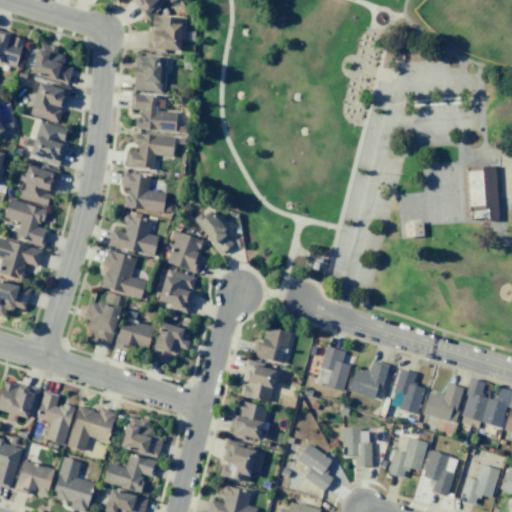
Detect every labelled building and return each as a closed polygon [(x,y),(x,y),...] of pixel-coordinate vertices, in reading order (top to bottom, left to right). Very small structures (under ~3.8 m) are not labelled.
[(158,0),(130,0),(144,14),(158,0)] [(180,17),(150,15),(148,48),(178,50),(180,17)] [(0,46),(0,65),(18,66),(18,37),(0,36),(0,46)] [(70,67),(62,65),(64,55),(55,53),(57,47),(37,43),(30,75),(67,82),(70,67)] [(133,91),(160,91),(160,56),(133,56),(133,91)] [(63,109),(68,89),(36,82),(29,115),(57,121),(60,108),(63,109)] [(173,130),(174,111),(163,110),(163,96),(130,94),(129,109),(137,109),(136,128),(173,130)] [(59,164),(63,143),(66,128),(37,121),(29,157),(59,164)] [(172,137),(135,134),(133,151),(124,150),(122,166),(152,169),(153,154),(170,156),(172,137)] [(17,198),(45,206),(49,192),(51,192),(57,171),(44,167),(43,170),(26,165),(17,198)] [(461,168),(493,166),(496,219),(464,221),(461,168)] [(123,208),(161,212),(163,192),(146,190),(148,175),(121,172),(119,187),(125,188),(123,208)] [(3,218),(19,222),(14,238),(42,246),(46,229),(39,228),(43,209),(7,199),(3,218)] [(217,254),(232,244),(210,209),(194,219),(217,254)] [(106,245),(152,255),(156,236),(147,234),(149,220),(125,215),(121,231),(110,229),(106,245)] [(402,222),(403,237),(421,235),(420,221),(402,222)] [(196,272),(199,258),(195,257),(200,239),(174,232),(166,264),(196,272)] [(0,254),(0,276),(23,277),(23,264),(38,264),(38,244),(0,244),(0,254)] [(99,287),(139,298),(143,281),(129,277),(134,258),(105,250),(100,266),(104,267),(99,287)] [(156,302),(186,311),(191,291),(190,291),(194,277),(165,269),(156,302)] [(0,308),(26,309),(26,285),(1,284),(0,308)] [(119,308),(88,300),(83,318),(91,320),(86,340),(109,346),(119,308)] [(151,324),(119,318),(114,349),(125,351),(126,347),(147,351),(151,324)] [(185,350),(190,331),(159,322),(149,359),(168,364),(171,354),(177,356),(179,348),(185,350)] [(289,332),(264,326),(260,343),(254,342),(251,356),(282,363),(289,332)] [(341,391),(348,365),(340,362),(343,351),(324,346),(313,383),(341,391)] [(347,392),(373,398),(375,387),(380,388),(386,364),(371,361),(368,372),(353,368),(347,392)] [(275,369),(246,362),(241,382),(238,396),(267,403),(275,369)] [(414,413),(422,388),(410,384),(413,373),(399,369),(388,405),(414,413)] [(511,391),(497,388),(494,400),(469,376),(460,417),(501,427),(502,425),(511,434),(511,391)] [(0,396),(0,410),(28,418),(36,390),(4,381),(0,396)] [(427,391),(421,414),(452,423),(462,388),(445,383),(441,395),(427,391)] [(44,440),(63,444),(71,407),(55,404),(57,393),(41,390),(35,418),(48,421),(44,440)] [(265,407),(238,400),(234,415),(231,414),(226,433),(257,441),(265,407)] [(66,447),(83,451),(86,436),(106,441),(113,411),(97,407),(97,411),(76,406),(66,447)] [(119,447),(156,457),(161,437),(152,435),(153,430),(145,427),(147,421),(128,416),(119,447)] [(368,428),(340,429),(341,456),(354,456),(354,466),(369,465),(368,428)] [(391,450),(386,474),(402,478),(404,468),(418,472),(425,442),(406,437),(402,453),(391,450)] [(247,482),(249,470),(258,472),(262,452),(239,447),(240,443),(225,440),(217,476),(247,482)] [(0,487),(14,488),(14,444),(0,444),(0,487)] [(308,468),(302,478),(323,490),(330,477),(322,473),(331,459),(305,444),(295,460),(308,468)] [(102,482),(138,491),(142,474),(152,477),(156,461),(127,454),(124,467),(107,463),(102,482)] [(51,497),(70,502),(68,508),(84,511),(92,482),(75,478),(79,461),(60,457),(51,497)] [(12,490),(27,495),(28,491),(44,496),(53,469),(21,460),(12,490)] [(497,469),(478,464),(474,480),(463,477),(457,501),(474,505),(477,494),(489,498),(497,469)] [(511,470),(505,468),(498,490),(510,494),(506,507),(511,509),(511,470)] [(253,511),(254,507),(246,505),(249,491),(223,486),(220,502),(208,500),(205,511),(253,511)] [(141,511),(146,499),(109,488),(102,511),(141,511)] [(277,508),(276,511),(317,511),(318,508),(287,502),(286,510),(277,508)]
